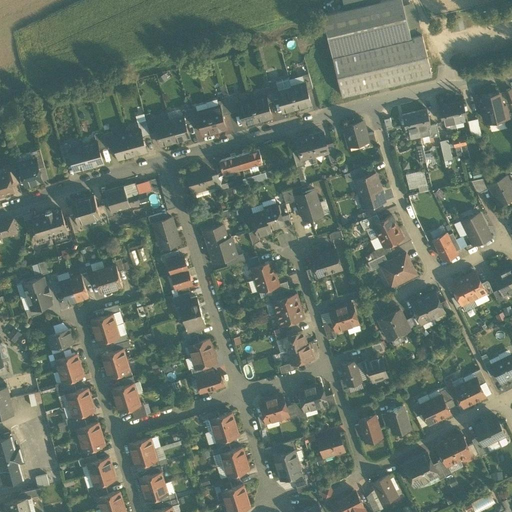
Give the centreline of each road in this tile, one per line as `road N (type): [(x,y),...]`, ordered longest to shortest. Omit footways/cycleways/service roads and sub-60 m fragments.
road 1 (residential): [(166,158),(239,391)]
road 2 (residential): [(166,158),(372,104)]
road 3 (residential): [(115,434),(76,310),(129,293)]
road 4 (residential): [(372,104),(437,276)]
road 5 (residential): [(0,206),(166,158)]
road 6 (residential): [(372,104),(511,72)]
road 7 (residential): [(239,391),(115,434)]
road 8 (residential): [(500,400),(391,458)]
